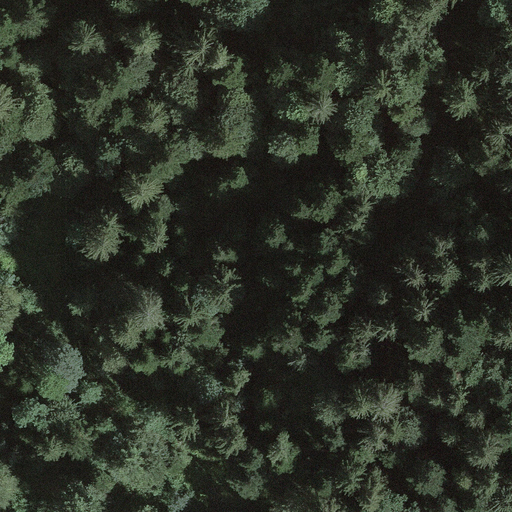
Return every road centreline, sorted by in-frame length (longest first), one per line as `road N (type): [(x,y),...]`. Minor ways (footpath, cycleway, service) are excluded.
road 1 (track): [(152,0),(176,113),(203,173),(232,203),(247,203),(272,175),(257,51),(287,0)]
road 2 (track): [(0,258),(14,260),(31,248),(63,159),(72,64),(65,0)]
